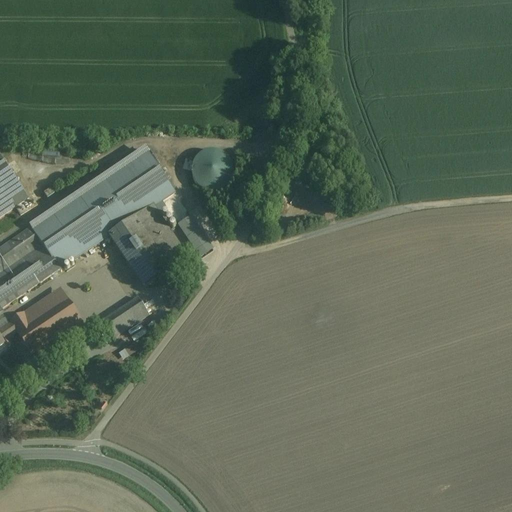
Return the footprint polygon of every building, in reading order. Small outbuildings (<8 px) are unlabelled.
[(146,150),(31,229),(60,270),(110,237),(155,206),(175,192),(146,150)] [(199,190),(234,189),(234,152),(198,152),(199,190)] [(0,157),(0,217),(28,199),(0,157)] [(155,206),(110,237),(144,287),(189,256),(155,206)] [(0,311),(60,270),(31,229),(0,250),(0,272),(1,273),(0,273),(0,311)] [(60,292),(11,325),(17,334),(32,356),(81,323),(60,292)] [(138,299),(96,327),(107,344),(150,315),(138,299)] [(11,325),(0,332),(0,339),(3,343),(17,334),(11,325)] [(121,353),(125,360),(143,349),(139,342),(121,353)]
